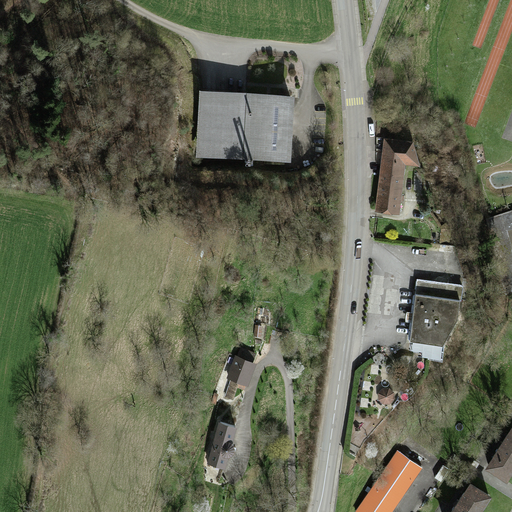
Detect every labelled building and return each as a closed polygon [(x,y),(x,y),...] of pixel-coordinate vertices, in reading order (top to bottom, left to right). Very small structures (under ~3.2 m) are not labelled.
[(294,97),(200,92),(196,159),(291,164),(294,97)] [(384,138),(374,213),(399,215),(404,166),(420,167),(413,142),(384,138)] [(422,173),(414,173),(413,190),(422,191),(422,173)] [(511,250),(506,231),(511,228),(511,210),(486,218),(500,265),(511,261),(511,250)] [(417,280),(409,343),(413,343),(412,351),(423,353),(422,357),(441,361),(442,347),(457,322),(460,303),(462,302),(463,285),(417,280)] [(255,325),(254,336),(261,337),(263,326),(255,325)] [(230,380),(225,397),(233,400),(238,388),(244,390),(246,386),(248,387),(256,364),(253,363),(257,354),(240,347),(237,356),(235,355),(226,378),(230,380)] [(378,400),(382,404),(390,404),(394,400),(394,392),(389,388),(382,389),(378,393),(378,400)] [(218,423),(206,464),(225,470),(228,459),(230,458),(232,456),(234,453),(234,451),(234,448),(232,445),(237,429),(218,423)] [(511,429),(485,470),(507,484),(511,476),(511,429)] [(397,451),(354,511),(392,511),(423,469),(397,451)] [(471,485),(452,511),(483,511),(492,499),(471,485)]
